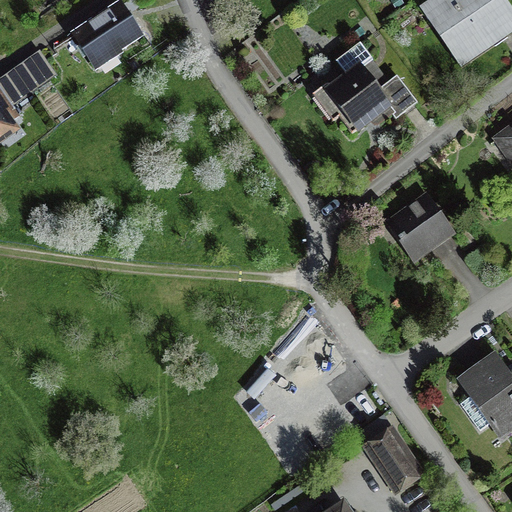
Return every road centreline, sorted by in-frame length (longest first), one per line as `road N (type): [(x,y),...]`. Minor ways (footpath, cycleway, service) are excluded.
road 1 (track): [(326,280),(0,255)]
road 2 (residential): [(318,220),(184,0)]
road 3 (residential): [(511,76),(318,220)]
road 4 (residential): [(397,383),(330,306),(318,220)]
road 5 (residential): [(483,511),(397,383)]
road 6 (residential): [(397,383),(511,300)]
